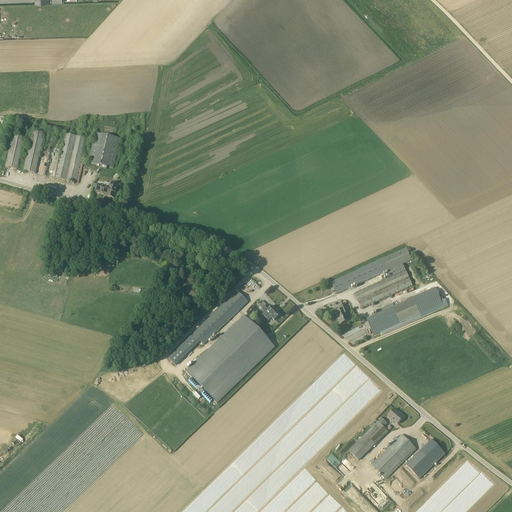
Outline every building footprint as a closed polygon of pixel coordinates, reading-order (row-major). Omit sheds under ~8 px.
[(44,134),(32,131),(23,171),(35,174),(44,134)] [(86,139),(66,134),(55,178),(76,183),(86,139)] [(120,139),(95,134),(89,159),(88,163),(113,169),(120,139)] [(24,138),(13,135),(5,167),(17,170),(24,138)] [(110,183),(108,188),(106,195),(106,197),(114,199),(118,186),(110,183)] [(106,195),(108,188),(104,187),(98,185),(95,193),(106,195)] [(413,286),(406,270),(403,264),(412,261),(406,248),(382,259),(309,293),(311,298),(315,296),(317,303),(387,271),(390,277),(354,294),(361,309),(413,286)] [(453,300),(445,284),(392,307),(366,319),(373,336),(400,324),(453,300)] [(199,296),(193,290),(188,295),(194,301),(199,296)] [(248,302),(237,291),(192,335),(189,338),(196,345),(200,342),(203,346),(248,302)] [(344,312),(348,310),(345,304),(339,306),(341,310),(336,312),(338,318),(337,318),(340,325),(349,321),(344,312)] [(280,315),(277,312),(271,307),(269,309),(266,306),(262,310),(265,314),(266,313),(274,321),(280,315)] [(253,308),(247,313),(250,316),(255,310),(253,308)] [(274,348),(244,316),(186,372),(216,404),(274,348)] [(176,366),(186,355),(179,348),(168,358),(176,366)] [(401,414),(400,415),(394,410),(388,417),(391,420),(392,419),(398,424),(404,417),(401,414)] [(388,432),(384,428),(388,424),(382,418),(358,442),(349,451),(358,460),(367,452),(388,432)] [(416,449),(402,435),(372,465),(386,480),(416,449)] [(445,454),(431,440),(405,466),(419,479),(445,454)]
